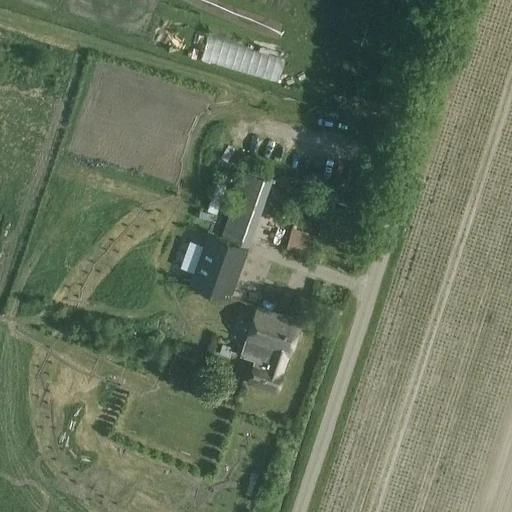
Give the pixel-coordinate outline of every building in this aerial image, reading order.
[(228,226),(250,232),(266,171),(244,165),(228,226)] [(303,189),(297,210),(324,218),(330,197),(303,189)] [(292,229),(285,250),(312,258),(318,236),(292,229)] [(248,248),(219,237),(208,233),(190,284),(230,298),(248,248)] [(247,380),(276,389),(282,373),(281,373),(287,354),(288,354),(300,320),(256,306),(240,354),(254,359),(247,380)]
